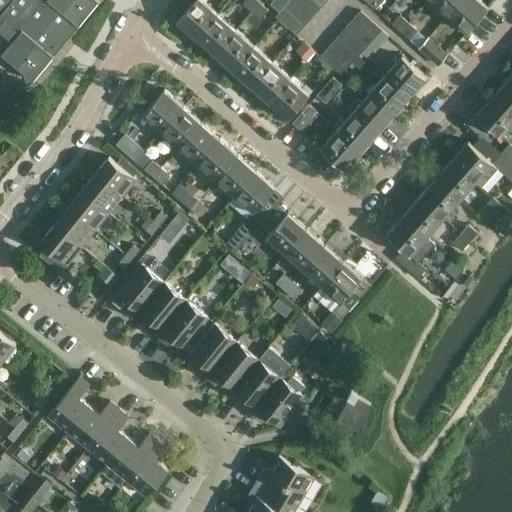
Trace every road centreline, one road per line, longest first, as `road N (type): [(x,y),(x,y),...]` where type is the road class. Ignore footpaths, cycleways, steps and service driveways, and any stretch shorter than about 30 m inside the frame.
road 1 (residential): [(511,23),(343,213),(134,32)]
road 2 (residential): [(195,511),(232,452),(0,266)]
road 3 (residential): [(134,32),(0,225)]
